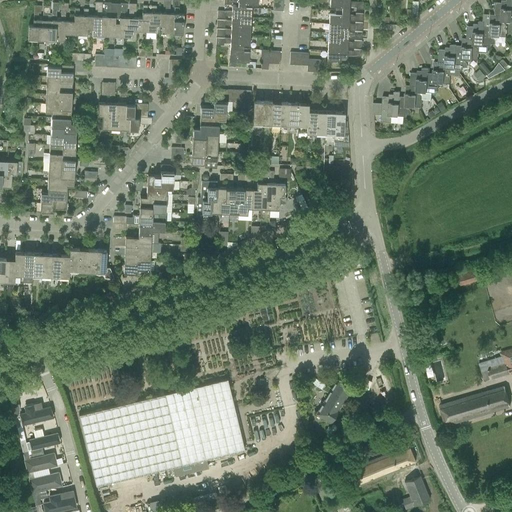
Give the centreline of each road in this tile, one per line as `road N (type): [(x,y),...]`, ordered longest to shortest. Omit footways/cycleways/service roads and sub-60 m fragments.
road 1 (tertiary): [(36,354),(318,235)]
road 2 (residential): [(419,411),(375,428),(280,487),(215,511)]
road 3 (tertiary): [(419,411),(371,223)]
road 4 (residential): [(85,511),(36,354)]
road 5 (residential): [(0,223),(80,224),(135,160)]
road 6 (tertiary): [(361,146),(411,137),(511,86)]
road 7 (residential): [(199,78),(360,86)]
road 8 (tertiary): [(360,86),(456,0)]
